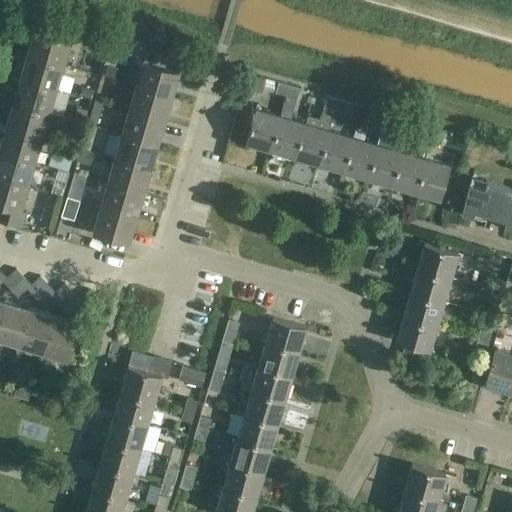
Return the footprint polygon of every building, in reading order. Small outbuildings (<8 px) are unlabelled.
[(52,19),(40,16),(38,24),(50,27),(52,19)] [(34,29),(27,54),(63,64),(71,39),(34,29)] [(27,54),(20,78),(56,88),(63,64),(27,54)] [(143,61),(135,86),(172,96),(179,71),(143,61)] [(246,89),(261,94),(266,79),(250,75),(246,89)] [(20,78),(13,102),(49,112),(56,88),(20,78)] [(275,92),(286,96),(289,85),(278,82),(275,92)] [(368,104),(372,91),(350,84),(346,97),(368,104)] [(286,96),(287,96),(296,99),(299,88),(289,85),(286,96)] [(135,86),(128,110),(165,120),(172,96),(135,86)] [(79,96),(91,98),(93,90),(81,88),(79,96)] [(323,107),(335,110),(338,99),(327,96),(323,107)] [(349,102),(338,99),(335,110),(345,113),(349,102)] [(394,111),(414,117),(418,105),(398,99),(394,111)] [(13,102),(6,126),(42,137),(49,112),(13,102)] [(245,147),(246,142),(271,149),(281,115),(256,108),(255,112),(238,107),(228,142),(245,147)] [(76,108),(73,117),(84,120),(87,111),(76,108)] [(128,110),(121,134),(158,145),(165,120),(128,110)] [(372,121),(383,124),(386,114),(375,110),(372,121)] [(396,117),(386,114),(383,124),(393,127),(396,117)] [(271,149),(295,156),(305,122),(281,115),(271,149)] [(84,120),(73,117),(70,126),(81,129),(84,120)] [(295,156),(319,163),(329,129),(305,122),(295,156)] [(420,135),(432,138),(435,128),(424,124),(420,135)] [(6,126),(0,145),(0,150),(35,161),(42,137),(6,126)] [(445,131),(435,128),(432,138),(442,141),(445,131)] [(319,163),(344,170),(354,136),(329,129),(319,163)] [(121,134),(114,158),(151,169),(158,145),(121,134)] [(344,170),(368,177),(378,143),(354,136),(344,170)] [(368,177),(392,184),(402,150),(378,143),(368,177)] [(98,145),(95,158),(110,161),(113,148),(98,145)] [(69,172),(74,153),(63,149),(61,157),(51,154),(48,165),(69,172)] [(0,150),(0,176),(28,185),(35,161),(0,150)] [(392,184),(416,192),(426,157),(402,150),(392,184)] [(451,165),(426,157),(416,192),(441,199),(451,165)] [(114,158),(107,183),(143,193),(151,169),(114,158)] [(26,211),(21,210),(28,185),(0,176),(0,219),(22,226),(26,211)] [(461,213),(490,221),(501,185),(472,176),(461,213)] [(107,183),(101,202),(100,206),(136,217),(143,193),(107,183)] [(490,221),(511,227),(511,188),(501,185),(490,221)] [(129,241),(136,217),(100,206),(93,231),(129,241)] [(425,241),(418,266),(451,276),(459,251),(425,241)] [(418,266),(411,291),(444,300),(451,276),(418,266)] [(16,268),(3,280),(9,287),(23,274),(16,268)] [(47,282),(40,275),(27,287),(33,294),(47,282)] [(495,279),(492,288),(503,291),(506,282),(495,279)] [(71,289),(65,282),(51,294),(58,301),(71,289)] [(492,288),(488,300),(499,303),(503,291),(492,288)] [(95,296),(89,289),(76,303),(83,309),(95,296)] [(411,291),(404,315),(437,325),(444,300),(411,291)] [(0,317),(0,338),(18,344),(29,308),(5,301),(0,317)] [(18,344),(42,351),(53,315),(29,308),(18,344)] [(78,322),(53,315),(42,351),(67,359),(78,322)] [(396,340),(430,350),(437,325),(404,315),(396,340)] [(266,339),(266,341),(287,347),(299,351),(307,326),(273,316),(266,339)] [(228,319),(225,329),(236,332),(239,322),(228,319)] [(481,327),(478,336),(489,339),(491,330),(481,327)] [(225,329),(222,341),(233,344),(236,332),(225,329)] [(478,336),(474,348),(485,352),(489,339),(478,336)] [(233,344),(222,341),(218,353),(229,356),(233,344)] [(266,341),(259,365),(287,373),(292,375),(299,351),(287,347),(266,341)] [(485,384),(510,391),(511,383),(511,352),(495,348),(485,384)] [(229,356),(218,353),(213,370),(224,373),(229,356)] [(128,364),(121,389),(155,399),(163,374),(128,364)] [(202,387),(206,372),(183,364),(178,379),(202,387)] [(259,365),(251,391),(285,401),(287,392),(292,375),(287,373),(259,365)] [(213,370),(210,379),(222,382),(224,373),(213,370)] [(219,392),(222,382),(210,379),(207,389),(219,392)] [(121,389),(114,413),(148,423),(155,399),(121,389)] [(251,391),(244,414),(278,424),(285,401),(251,391)] [(188,397),(185,407),(196,411),(199,400),(188,397)] [(185,407),(182,418),(192,421),(196,411),(185,407)] [(114,413),(107,437),(141,447),(148,423),(114,413)] [(244,414),(237,438),(271,448),(278,424),(244,414)] [(200,416),(197,426),(208,429),(211,419),(200,416)] [(197,426),(193,437),(204,441),(208,429),(197,426)] [(107,437),(100,461),(134,471),(141,447),(107,437)] [(237,438),(230,462),(264,472),(271,448),(237,438)] [(174,445),(171,456),(181,459),(185,448),(174,445)] [(171,456),(167,466),(178,470),(181,459),(171,456)] [(100,461),(93,486),(127,496),(134,471),(100,461)] [(230,462),(223,486),(257,496),(264,472),(230,462)] [(412,463),(405,488),(438,498),(446,473),(412,463)] [(185,464),(182,474),(194,478),(197,467),(185,464)] [(190,489),(194,478),(182,474),(179,486),(190,489)] [(488,511),(490,511),(498,487),(486,484),(478,509),(488,511)] [(93,486),(86,510),(92,511),(122,511),(127,496),(93,486)] [(219,511),(251,511),(257,496),(223,486),(216,511),(219,511)] [(405,488),(397,511),(434,511),(438,498),(405,488)] [(160,494),(156,504),(167,507),(170,497),(160,494)] [(465,495),(462,505),(473,508),(476,498),(465,495)]
